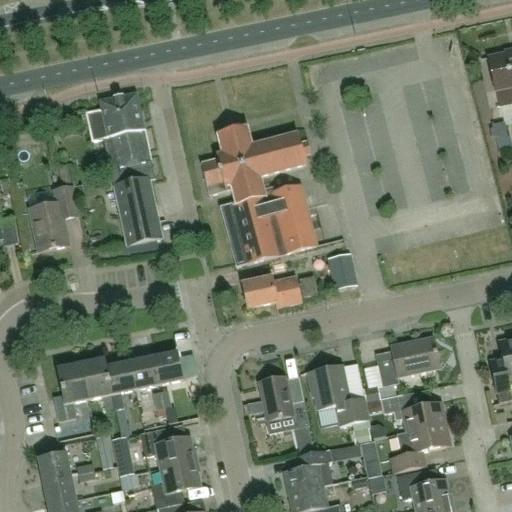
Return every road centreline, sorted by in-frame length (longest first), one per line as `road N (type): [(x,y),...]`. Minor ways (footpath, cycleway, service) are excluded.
road 1 (primary): [(0,88),(417,0)]
road 2 (unclassified): [(0,355),(1,336),(23,312),(200,284),(210,339),(225,352)]
road 3 (unclassified): [(225,352),(247,338),(455,295)]
road 4 (unclassified): [(489,511),(455,295)]
road 5 (unclassified): [(246,511),(217,381),(225,352)]
road 6 (unclassified): [(7,511),(15,428),(0,358)]
road 7 (primary): [(140,0),(0,28)]
